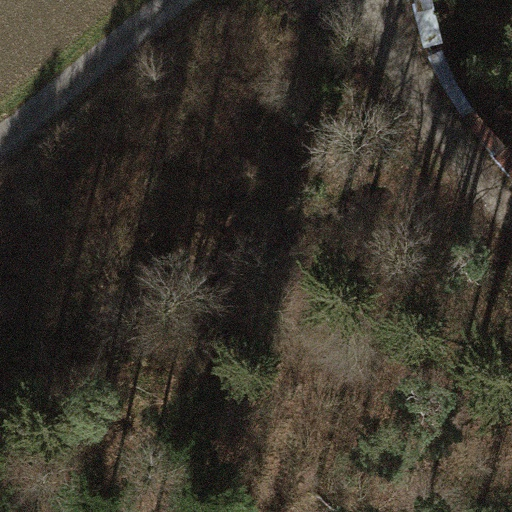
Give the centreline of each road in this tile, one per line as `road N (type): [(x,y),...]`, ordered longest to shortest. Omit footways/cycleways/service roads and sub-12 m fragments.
road 1 (track): [(201,0),(0,163)]
road 2 (track): [(511,187),(362,0)]
